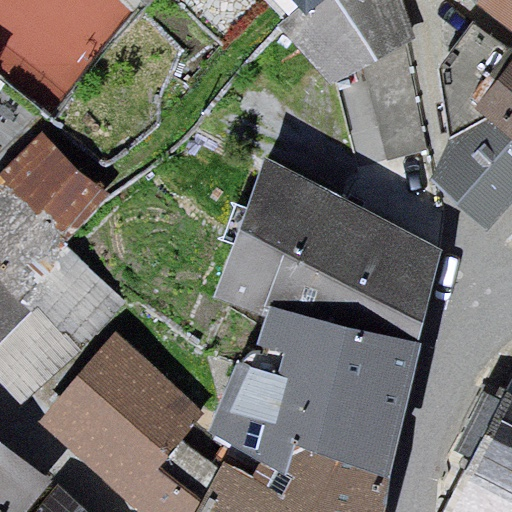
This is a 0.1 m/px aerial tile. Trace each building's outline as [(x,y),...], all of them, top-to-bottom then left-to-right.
[(351,0),(298,30),(331,88),(418,40),(395,0),(351,0)] [(301,0),(316,17),(334,0),(301,0)] [(511,0),(485,0),(511,26),(511,0)] [(511,63),(479,106),(511,135),(511,63)] [(452,192),(494,229),(511,209),(511,143),(502,135),(452,192)] [(0,193),(0,380),(31,412),(122,321),(64,264),(111,209),(39,148),(0,193)] [(219,288),(271,309),(237,435),(402,479),(438,348),(419,343),(456,254),(265,176),(219,288)] [(135,317),(44,425),(135,500),(225,392),(135,317)] [(511,511),(511,392),(455,511),(511,511)] [(0,439),(0,511),(38,511),(59,486),(0,439)] [(217,511),(400,511),(404,500),(316,474),(308,499),(243,464),(217,511)]
